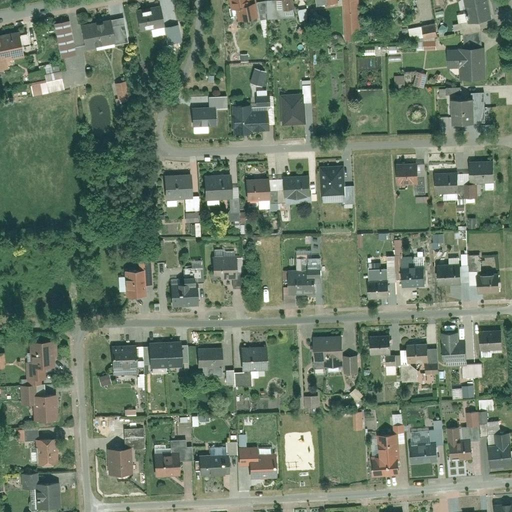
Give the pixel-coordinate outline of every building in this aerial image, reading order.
[(230,0),(232,8),(237,7),(240,20),(260,16),(258,2),(257,1),(251,2),(250,0),(230,0)] [(268,0),(266,0),(258,2),(260,16),(261,19),(269,18),(268,0)] [(294,0),(283,0),(285,9),(296,7),(294,0)] [(361,0),(344,0),(347,39),(363,38),(361,0)] [(493,17),(489,0),(465,0),(470,22),(493,17)] [(165,25),(162,6),(138,10),(141,29),(165,25)] [(85,45),(116,40),(112,17),(81,22),(85,45)] [(62,57),(77,54),(70,19),(55,22),(62,57)] [(426,37),(439,35),(437,23),(424,25),(426,37)] [(0,66),(24,63),(20,33),(0,35),(0,66)] [(425,40),(425,49),(439,49),(438,39),(425,40)] [(463,79),(488,78),(486,45),(449,48),(450,67),(462,66),(463,79)] [(243,60),(251,59),(250,52),(242,53),(243,60)] [(27,72),(32,96),(64,89),(59,65),(51,66),(50,63),(38,65),(39,70),(27,72)] [(252,82),(263,85),(267,70),(256,68),(252,82)] [(414,84),(425,87),(429,73),(418,70),(414,84)] [(397,87),(407,87),(408,75),(397,75),(397,87)] [(116,82),(120,101),(132,98),(128,80),(116,82)] [(305,92),(306,101),(314,101),(313,83),(305,83),(305,92)] [(305,92),(282,93),(283,123),(307,122),(306,101),(305,92)] [(453,99),(454,123),(485,122),(484,92),(471,92),(471,99),(453,99)] [(256,95),(257,105),(271,105),(271,94),(256,95)] [(191,107),(192,127),(217,126),(217,109),(227,109),(227,96),(209,96),(209,107),(191,107)] [(234,104),(235,133),(254,132),(254,130),(270,129),(269,110),(253,111),(252,103),(234,104)] [(494,158),(471,159),(472,182),(496,181),(494,158)] [(420,162),(397,163),(398,184),(422,182),(420,162)] [(322,167),(323,194),(346,192),(344,165),(322,167)] [(435,169),(437,194),(464,192),(462,168),(435,169)] [(313,171),(283,173),(284,196),(314,194),(313,171)] [(193,172),(164,174),(165,198),(194,196),(193,172)] [(235,173),(206,175),(207,198),(236,196),(235,173)] [(247,177),(248,198),(271,197),(270,175),(247,177)] [(199,223),(191,224),(191,236),(200,235),(199,223)] [(443,242),(443,234),(433,235),(434,242),(443,242)] [(387,264),(395,263),(395,256),(402,255),(401,241),(394,241),(395,255),(387,256),(387,264)] [(213,279),(238,277),(237,255),(212,256),(213,279)] [(490,273),(493,273),(492,263),(496,263),(495,257),(483,258),(484,269),(490,269),(490,273)] [(437,285),(462,283),(461,264),(436,265),(437,285)] [(402,287),(427,286),(425,267),(401,268),(402,287)] [(148,295),(146,270),(125,271),(127,296),(148,295)] [(478,274),(479,292),(501,291),(500,273),(478,274)] [(291,294),(318,292),(317,274),(290,276),(291,294)] [(241,287),(241,278),(232,279),(232,288),(241,287)] [(171,305),(199,304),(197,282),(170,284),(171,305)] [(370,299),(391,297),(390,283),(369,284),(370,299)] [(481,330),(482,350),(505,349),(504,329),(481,330)] [(468,363),(467,340),(461,340),(460,331),(443,332),(444,361),(448,361),(448,364),(463,363),(468,363)] [(370,334),(371,354),(387,353),(393,353),(392,333),(370,334)] [(326,365),(345,365),(345,355),(344,334),(315,335),(316,361),(326,361),(326,365)] [(32,341),(33,367),(46,367),(56,366),(55,339),(32,341)] [(183,340),(150,342),(150,345),(151,363),(151,366),(184,365),(183,361),(183,344),(183,340)] [(409,349),(409,362),(430,361),(430,347),(429,341),(408,342),(409,349)] [(137,344),(114,345),(115,374),(138,373),(137,359),(137,345),(137,344)] [(145,359),(144,345),(137,345),(137,359),(145,359)] [(224,345),(200,346),(200,365),(225,364),(224,345)] [(243,346),(244,370),(252,369),(269,369),(268,345),(243,346)] [(430,347),(430,361),(439,360),(439,346),(430,347)] [(393,353),(387,353),(388,374),(398,373),(397,353),(393,353)] [(359,354),(345,355),(345,365),(345,373),(360,372),(359,354)] [(463,363),(464,377),(484,376),(484,362),(468,363),(463,363)] [(440,363),(427,364),(427,373),(440,372),(440,363)] [(409,364),(402,365),(403,380),(419,380),(419,364),(409,364)] [(27,368),(28,384),(37,384),(47,383),(46,367),(33,367),(27,368)] [(228,382),(236,382),(236,370),(236,367),(227,368),(228,382)] [(253,385),(252,369),(244,370),(236,370),(236,382),(237,386),(253,385)] [(99,376),(102,385),(113,382),(110,373),(99,376)] [(35,420),(59,418),(58,393),(38,394),(37,384),(28,384),(21,385),(22,404),(34,403),(35,420)] [(475,397),(475,385),(463,385),(464,398),(475,397)] [(359,401),(365,394),(357,387),(351,393),(359,401)] [(461,388),(452,389),(453,399),(462,397),(461,388)] [(306,396),(306,407),(321,407),(320,395),(306,396)] [(355,429),(364,428),(363,410),(354,411),(355,429)] [(481,422),(480,410),(468,412),(469,426),(482,425),(481,422)] [(481,422),(489,422),(488,410),(480,410),(481,422)] [(496,433),(502,433),(501,420),(489,422),(490,434),(496,433)] [(397,432),(398,442),(407,442),(406,423),(397,424),(397,432)] [(449,427),(452,459),(473,458),(472,438),(462,439),(461,426),(449,427)] [(36,438),(41,438),(40,427),(24,429),(25,439),(36,438)] [(125,428),(126,447),(132,447),(146,447),(145,427),(125,428)] [(431,429),(432,441),(438,441),(445,440),(444,428),(431,429)] [(375,475),(401,473),(398,442),(397,432),(378,434),(380,455),(373,456),(375,475)] [(492,466),(511,464),(511,434),(511,432),(502,433),(496,433),(497,444),(490,444),(492,466)] [(38,464),(59,462),(58,437),(41,438),(36,438),(38,464)] [(180,451),(180,459),(194,459),(193,445),(187,445),(186,438),(172,439),(172,452),(180,451)] [(230,454),(240,453),(239,445),(239,440),(227,440),(228,454),(230,454)] [(413,463),(439,461),(438,441),(432,441),(411,443),(413,463)] [(271,477),(278,476),(277,453),(260,453),(259,445),(239,445),(240,453),(240,465),(252,464),(252,477),(271,477)] [(109,474),(133,473),(132,447),(126,447),(107,448),(109,474)] [(156,475),(181,474),(180,459),(180,451),(172,452),(155,452),(156,475)] [(231,473),(230,454),(228,454),(200,455),(201,474),(231,473)] [(36,483),(40,483),(40,471),(22,473),(24,487),(37,486),(36,483)] [(62,506),(60,481),(40,483),(36,483),(37,486),(38,507),(62,506)] [(511,511),(511,501),(496,503),(496,511),(511,511)]
